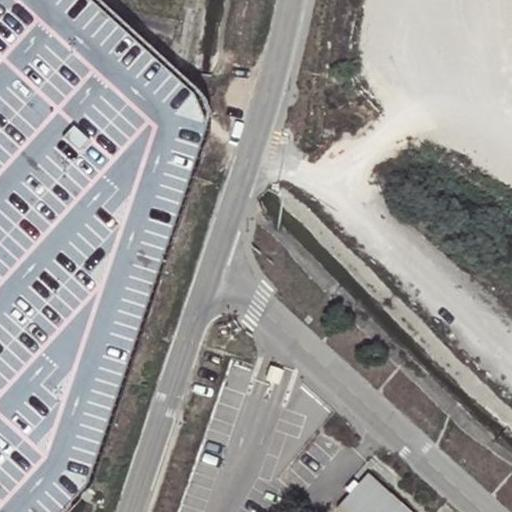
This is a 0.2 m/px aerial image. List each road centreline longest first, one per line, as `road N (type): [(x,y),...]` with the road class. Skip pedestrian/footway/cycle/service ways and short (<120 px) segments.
road 1 (unclassified): [(477,511),(207,273)]
road 2 (track): [(246,152),(299,170),(511,353)]
road 3 (unclassified): [(289,0),(207,273)]
road 4 (unclassified): [(207,273),(128,511)]
road 5 (track): [(511,147),(482,125),(444,72),(416,0)]
road 6 (track): [(323,192),(444,72)]
